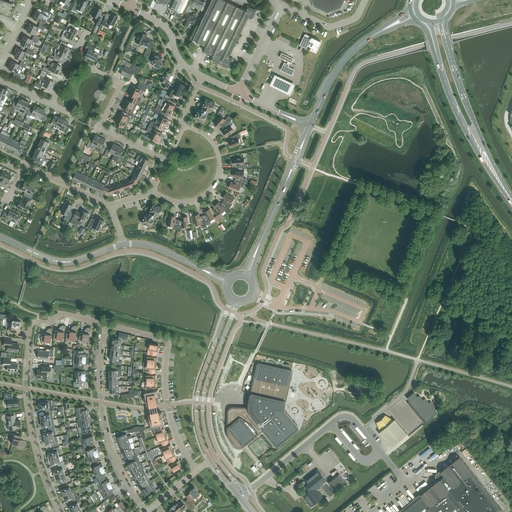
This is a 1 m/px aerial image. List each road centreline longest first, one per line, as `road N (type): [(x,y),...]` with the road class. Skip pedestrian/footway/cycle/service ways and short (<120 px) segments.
road 1 (residential): [(58,511),(41,473),(25,389),(30,323),(63,314),(105,324)]
road 2 (residential): [(144,511),(106,431),(99,380),(105,324)]
road 3 (tertiary): [(230,298),(196,398),(210,460)]
road 4 (tertiary): [(215,456),(203,424),(204,390),(239,302)]
road 5 (residential): [(153,192),(190,202),(215,182),(214,146),(184,126)]
road 6 (residential): [(196,471),(169,412),(168,341)]
road 7 (residential): [(167,161),(99,127),(121,83),(112,78)]
road 8 (unclassified): [(123,244),(63,262),(0,236)]
road 9 (primary): [(434,46),(457,112),(489,163)]
road 10 (primary): [(489,163),(446,43)]
